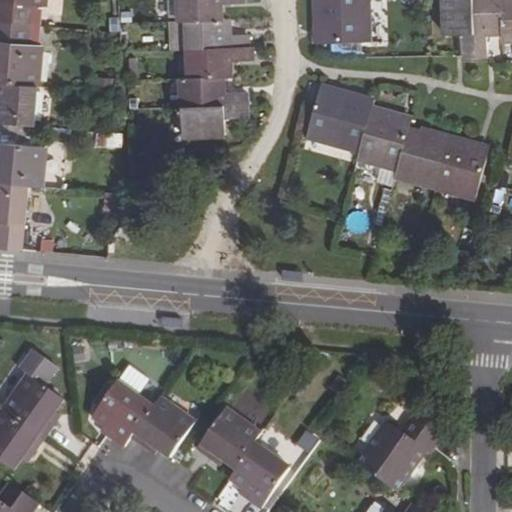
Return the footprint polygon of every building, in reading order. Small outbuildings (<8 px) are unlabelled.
[(46,0),(0,0),(0,21),(32,25),(34,5),(46,6),(46,0)] [(179,0),(180,22),(172,22),(172,50),(189,50),(190,78),(182,78),(183,108),(185,140),(226,139),(226,119),(248,118),(247,105),(247,93),(225,93),(224,78),(232,77),(231,61),(253,60),(252,48),(248,47),(247,35),(230,35),(229,19),(222,19),(221,4),(243,4),(243,0),(179,0)] [(316,0),(317,32),(323,32),(323,43),(371,42),(370,0),(316,0)] [(511,0),(440,0),(441,35),(461,34),(462,56),(487,55),(487,33),(502,33),(503,41),(511,40),(511,0)] [(0,82),(39,86),(43,46),(30,45),(32,25),(0,21),(0,82)] [(129,59),(130,79),(138,79),(137,59),(129,59)] [(97,78),(96,88),(113,88),(113,79),(97,78)] [(0,122),(35,125),(39,86),(0,82),(0,122)] [(332,90),(321,86),(319,92),(330,95),(332,90)] [(400,116),(371,108),(374,101),(332,90),(330,95),(319,92),(307,139),(359,153),(357,160),(397,171),(395,178),(475,199),(487,154),(475,150),(477,144),(420,128),(418,135),(408,131),(410,125),(398,122),(400,116)] [(412,120),(400,116),(398,122),(410,125),(412,120)] [(420,128),(410,125),(408,131),(418,135),(420,128)] [(0,162),(0,182),(30,185),(43,186),(47,146),(4,143),(3,162),(0,162)] [(489,148),(477,144),(475,150),(487,154),(489,148)] [(155,148),(138,151),(141,166),(158,163),(155,148)] [(26,225),(30,185),(0,182),(0,247),(24,250),(26,225)] [(125,220),(115,235),(131,245),(140,229),(125,220)] [(32,377),(6,413),(45,440),(59,421),(53,417),(65,402),(48,389),(63,370),(38,352),(24,371),(32,377)] [(129,371),(94,420),(111,433),(110,436),(127,448),(134,439),(154,409),(141,401),(152,386),(129,371)] [(341,376),(332,388),(340,394),(349,382),(341,376)] [(154,409),(134,439),(152,451),(154,447),(171,458),(196,422),(162,399),(154,409)] [(227,411),(200,449),(216,461),(220,457),(237,469),(256,443),(262,434),(227,411)] [(6,413),(0,421),(0,457),(16,470),(28,454),(33,457),(45,440),(6,413)] [(390,423),(360,464),(398,492),(428,450),(435,454),(446,439),(439,433),(417,418),(405,434),(390,423)] [(237,469),(231,478),(245,487),(242,491),(263,506),(290,467),(256,443),(237,469)] [(0,498),(0,511),(38,511),(42,507),(14,486),(3,500),(0,498)]
